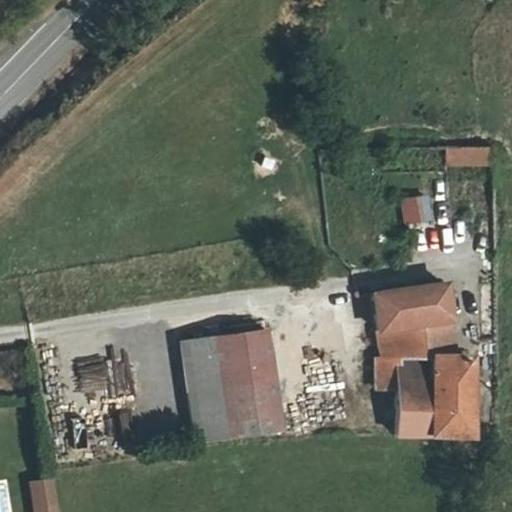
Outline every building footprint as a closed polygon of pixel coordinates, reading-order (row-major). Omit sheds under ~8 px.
[(433,149),(432,166),(493,166),(493,148),(433,149)] [(432,170),(432,166),(433,149),(394,149),(395,170),(432,170)] [(397,200),(402,226),(429,221),(425,195),(397,200)] [(370,211),(374,240),(389,238),(385,209),(370,211)] [(394,435),(468,434),(466,355),(451,353),(441,285),(353,294),(355,308),(374,307),(381,357),(394,358),(394,435)] [(271,379),(268,360),(264,332),(181,343),(184,361),(195,440),(226,435),(220,386),(271,379)] [(220,386),(226,435),(278,427),(271,379),(220,386)] [(121,437),(138,433),(133,407),(116,410),(121,437)] [(52,479),(32,482),(35,505),(55,503),(52,479)]
